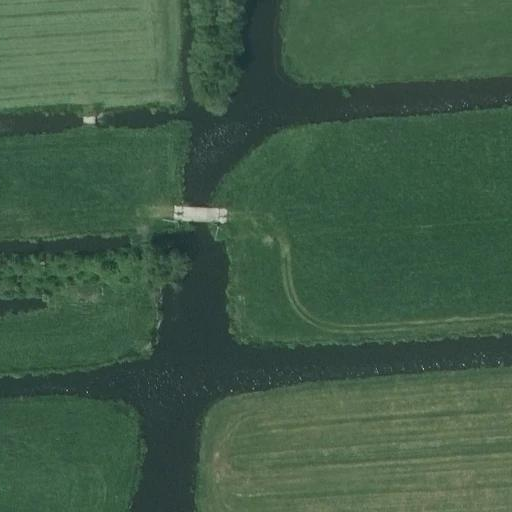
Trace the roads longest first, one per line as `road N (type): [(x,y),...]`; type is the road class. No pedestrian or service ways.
road 1 (track): [(228,214),(279,225),(313,325),(511,316)]
road 2 (track): [(87,109),(103,192),(173,213)]
